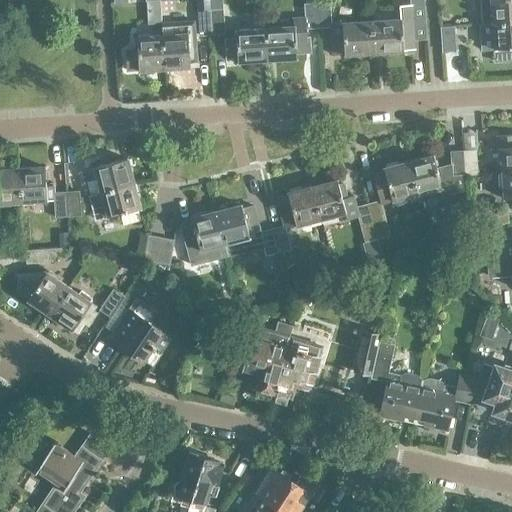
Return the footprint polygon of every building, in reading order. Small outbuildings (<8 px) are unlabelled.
[(160,0),(145,0),(146,2),(141,3),(142,13),(161,12),(160,0)] [(375,53),(404,51),(404,49),(415,49),(415,40),(426,39),(423,0),(410,0),(411,5),(400,6),(401,20),(373,21),(375,53)] [(511,0),(480,0),(482,24),(493,24),(511,22),(511,0)] [(318,4),(320,29),(330,28),(332,56),(375,53),(373,21),(332,24),(331,3),(318,4)] [(306,30),(320,29),(318,4),(305,4),(305,18),(295,18),(296,26),(265,28),(267,60),(298,58),(297,48),(307,48),(306,30)] [(210,12),(212,37),(225,37),(224,11),(210,12)] [(199,38),(212,37),(210,12),(197,13),(199,38)] [(162,23),(163,35),(165,69),(190,67),(190,63),(198,62),(195,21),(162,23)] [(511,22),(493,24),(495,49),(511,47),(511,22)] [(443,51),(456,50),(454,26),(441,27),(443,51)] [(238,62),(267,60),(265,28),(236,30),(238,62)] [(155,72),(154,69),(165,69),(163,35),(137,37),(138,47),(125,48),(127,71),(142,70),(142,73),(155,72)] [(501,173),(511,172),(511,134),(497,136),(498,149),(500,149),(501,173)] [(463,151),(464,174),(476,173),(474,150),(463,151)] [(464,174),(463,151),(451,152),(453,183),(465,182),(464,174)] [(417,194),(441,188),(433,155),(408,162),(417,194)] [(129,185),(133,184),(126,159),(95,168),(101,193),(129,185)] [(368,205),(376,239),(388,236),(379,204),(407,197),(409,204),(418,202),(417,194),(408,162),(384,168),(384,170),(371,173),(378,202),(368,205)] [(68,216),(66,193),(54,193),(53,186),(45,187),(44,167),(18,169),(20,202),(21,205),(35,205),(34,201),(54,200),(55,217),(68,216)] [(9,203),(20,202),(18,169),(0,169),(0,207),(9,207),(9,203)] [(511,172),(501,173),(503,198),(511,197),(511,172)] [(376,239),(368,205),(355,208),(352,197),(341,200),(336,180),(312,187),(320,219),(345,212),(347,221),(356,219),(363,243),(376,239)] [(141,221),(138,209),(140,209),(133,184),(129,185),(101,193),(90,196),(96,220),(120,214),(123,226),(141,221)] [(277,253),(289,249),(284,229),(320,219),(312,187),(276,196),(283,226),(271,229),(277,253)] [(66,193),(68,216),(80,215),(78,192),(66,193)] [(277,253),(271,229),(260,232),(256,218),(244,221),(240,205),(216,211),(224,244),(260,235),(265,256),(277,253)] [(475,226),(501,224),(509,223),(507,209),(466,211),(467,227),(475,226)] [(224,244),(216,211),(190,218),(199,250),(224,244)] [(501,224),(475,226),(478,265),(487,264),(488,278),(511,276),(511,245),(503,247),(501,224)] [(155,262),(160,236),(147,234),(142,259),(155,262)] [(160,236),(155,262),(168,264),(173,239),(160,236)] [(24,250),(25,265),(53,263),(61,252),(61,247),(24,250)] [(46,272),(24,274),(23,284),(33,290),(27,299),(50,314),(68,287),(46,272)] [(68,287),(50,314),(77,332),(83,322),(88,325),(97,312),(87,305),(90,302),(89,300),(91,297),(80,290),(77,293),(68,287)] [(123,296),(112,289),(99,309),(110,316),(123,296)] [(132,303),(123,297),(118,305),(127,311),(111,335),(112,336),(114,332),(123,338),(118,345),(142,361),(143,359),(153,365),(162,352),(152,346),(161,330),(149,322),(157,311),(136,297),(132,303)] [(267,344),(273,325),(257,320),(255,327),(254,326),(242,367),(257,372),(254,384),(256,385),(253,395),(267,399),(270,389),(272,389),(284,349),(267,344)] [(309,387),(321,346),(288,336),(284,349),(272,389),(289,394),(289,393),(303,397),(306,386),(309,387)] [(412,422),(421,380),(419,377),(415,374),(407,373),(403,373),(400,374),(387,372),(390,359),(393,344),(378,341),(374,356),(369,378),(385,381),(378,414),(412,422)] [(359,346),(353,371),(369,375),(374,350),(359,346)] [(511,371),(494,366),(484,396),(496,400),(493,409),(511,415),(511,371)] [(421,380),(412,422),(447,429),(454,396),(469,400),(474,378),(458,374),(455,387),(443,384),(442,382),(439,380),(430,378),(427,378),(422,380),(421,380)] [(80,492),(111,448),(90,433),(74,456),(56,443),(35,472),(36,472),(38,470),(56,483),(41,504),(52,511),(73,511),(85,495),(80,492)] [(216,484),(223,463),(188,452),(179,482),(176,483),(174,485),(174,490),(176,492),(176,494),(190,498),(186,511),(185,511),(212,511),(215,509),(206,506),(213,483),(216,484)] [(293,484),(275,472),(266,485),(260,481),(256,487),(250,483),(254,478),(246,474),(240,483),(252,492),(259,497),(260,495),(286,511),(296,511),(309,494),(306,492),(311,485),(298,477),(293,484)] [(259,497),(252,492),(243,504),(250,509),(248,511),(286,511),(260,495),(259,497)] [(221,509),(225,511),(230,511),(233,508),(225,502),(221,509)]
